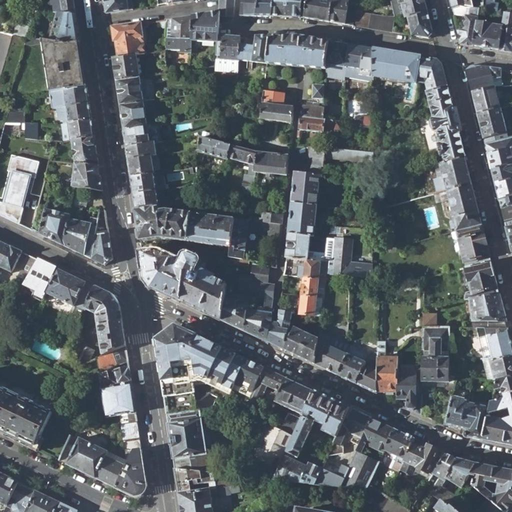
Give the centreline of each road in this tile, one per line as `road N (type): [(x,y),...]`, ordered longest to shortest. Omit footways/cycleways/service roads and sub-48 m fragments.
road 1 (residential): [(270,357),(300,78)]
road 2 (residential): [(511,459),(458,446),(270,357)]
road 3 (residential): [(448,52),(511,298)]
road 4 (secondary): [(128,251),(94,25)]
road 5 (residential): [(228,25),(448,52)]
road 6 (secondary): [(165,511),(135,299)]
road 7 (residential): [(270,357),(135,299)]
road 8 (residential): [(0,451),(124,511)]
